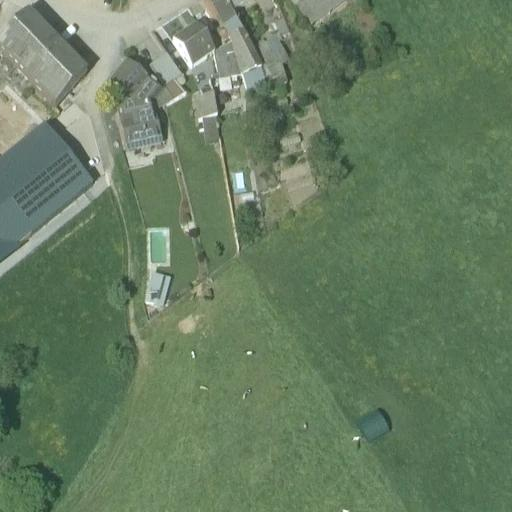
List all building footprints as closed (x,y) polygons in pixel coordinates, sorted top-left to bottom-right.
[(230,17),(217,0),(203,0),(201,2),(222,33),(217,36),(223,45),(228,42),(230,44),(241,36),(230,17)] [(256,0),(255,0),(217,0),(230,17),(256,0)] [(297,11),(311,32),(349,5),(347,3),(345,0),(294,0),(301,8),(297,11)] [(86,78),(27,18),(0,44),(0,54),(55,111),(86,78)] [(274,27),(280,40),(289,37),(283,23),(274,27)] [(214,56),(196,29),(172,45),(191,72),(214,56)] [(241,36),(230,44),(231,47),(242,80),(246,93),(264,89),(259,74),(254,59),(251,54),(246,45),(241,36)] [(276,40),(251,54),(254,59),(259,74),(278,68),(280,72),(290,65),(276,40)] [(231,47),(214,57),(218,78),(219,83),(218,83),(218,84),(242,80),(231,47)] [(181,80),(167,58),(149,70),(164,91),(181,80)] [(127,66),(106,93),(124,107),(118,115),(120,124),(118,125),(125,158),(163,149),(153,116),(151,116),(149,108),(160,95),(148,85),(149,84),(127,66)] [(278,68),(259,74),(264,89),(266,95),(286,89),(280,72),(278,68)] [(335,72),(320,79),(327,94),(342,87),(335,72)] [(185,99),(174,85),(162,94),(170,107),(185,99)] [(212,94),(200,96),(201,102),(195,103),(199,126),(201,125),(202,129),(199,130),(199,135),(217,132),(215,124),(216,124),(212,94)] [(0,266),(89,190),(44,137),(0,174),(0,266)] [(167,311),(171,281),(150,279),(146,308),(167,311)] [(383,420),(361,430),(371,451),(393,441),(383,420)] [(43,477),(55,489),(75,468),(63,456),(43,477)]
